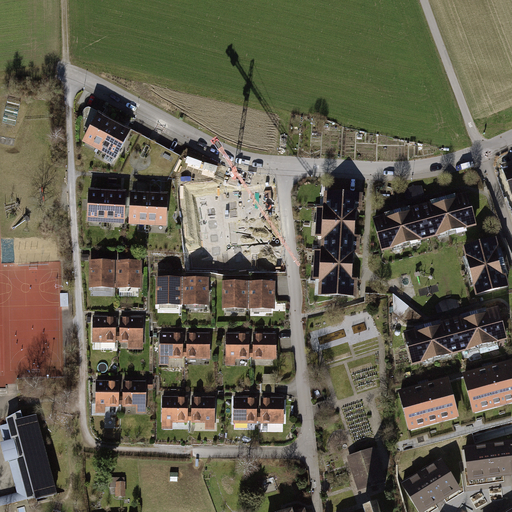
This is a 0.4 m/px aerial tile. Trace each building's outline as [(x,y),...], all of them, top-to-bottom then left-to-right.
[(101,112),(84,142),(115,160),(132,130),(101,112)] [(406,190),(408,197),(427,192),(425,184),(417,185),(412,187),(406,190)] [(130,190),(94,187),(92,219),(127,222),(130,190)] [(172,191),(136,190),(135,222),(171,224),(172,191)] [(363,194),(324,192),(323,207),(317,207),(315,237),(322,238),(321,250),(314,250),(313,280),(319,280),(318,297),(358,299),(359,280),(351,279),(352,255),(360,255),(361,238),(354,237),(355,211),(362,212),(363,194)] [(389,217),(374,221),(384,255),(481,228),(471,194),(456,198),(454,194),(434,199),(435,204),(409,212),(407,207),(388,212),(389,217)] [(262,209),(217,214),(220,238),(264,234),(262,209)] [(464,247),(477,299),(511,290),(511,284),(500,238),(464,247)] [(122,258),(96,257),(95,285),(121,286),(122,258)] [(148,259),(122,258),(121,286),(147,287),(147,266),(148,259)] [(188,276),(162,275),(161,303),(187,304),(188,276)] [(214,276),(188,276),(187,304),(213,304),(214,276)] [(251,283),(225,283),(224,311),(250,311),(251,283)] [(277,284),(251,283),(250,311),(276,312),(277,284)] [(440,304),(442,311),(463,305),(461,298),(453,298),(447,300),(440,304)] [(428,327),(405,333),(414,366),(511,339),(511,331),(505,306),(491,310),(489,303),(468,309),(470,316),(446,322),(445,316),(427,320),(428,327)] [(122,314),(96,314),(96,342),(122,342),(122,314)] [(148,314),(122,314),(122,342),(131,342),(132,349),(149,349),(148,314)] [(188,331),(162,331),(162,365),(173,365),(173,359),(188,359),(188,331)] [(214,331),(188,331),(188,359),(214,359),(214,331)] [(251,333),(225,333),(226,368),(235,368),(235,361),(252,361),(251,333)] [(277,333),(251,333),(252,361),(278,361),(277,333)] [(511,402),(511,369),(466,381),(475,412),(511,402)] [(125,377),(99,378),(100,411),(110,411),(110,405),(126,405),(125,377)] [(158,377),(125,377),(126,405),(141,405),(141,412),(152,412),(151,388),(158,388),(158,377)] [(410,430),(456,417),(447,385),(401,398),(410,430)] [(219,393),(193,394),(194,422),(209,422),(209,428),(220,428),(219,393)] [(193,394),(167,394),(168,428),(176,428),(176,422),(194,422),(193,394)] [(288,395),(262,396),(262,424),(288,423),(288,395)] [(262,396),(236,396),(236,424),(262,424),(262,396)] [(28,417),(26,409),(11,418),(17,437),(32,498),(63,491),(42,413),(28,417)] [(0,506),(32,498),(17,437),(6,440),(19,491),(0,496),(0,506)] [(511,441),(466,448),(470,478),(511,472),(511,441)] [(377,449),(349,459),(360,494),(389,484),(377,449)] [(420,511),(421,511),(458,489),(442,460),(403,484),(420,511)] [(128,475),(117,476),(118,495),(129,494),(128,475)]
